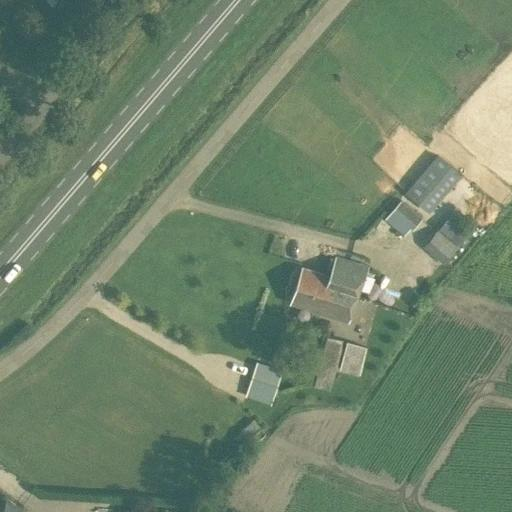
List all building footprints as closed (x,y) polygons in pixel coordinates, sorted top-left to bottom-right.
[(438,153),(405,190),(428,211),(462,173),(438,153)] [(386,217),(405,232),(410,226),(413,228),(422,217),(400,199),(386,217)] [(456,246),(438,229),(423,246),(442,262),(456,246)] [(329,275),(327,287),(357,295),(367,266),(336,255),(329,275)] [(301,266),(289,302),(348,322),(357,295),(327,287),(329,275),(301,266)] [(326,336),(313,385),(329,390),(342,340),(326,336)] [(346,341),(339,369),(358,375),(366,346),(346,341)] [(276,385),(260,380),(250,377),(245,396),(270,404),(276,385)] [(240,444),(258,425),(248,416),(237,428),(239,430),(233,437),(240,444)]
